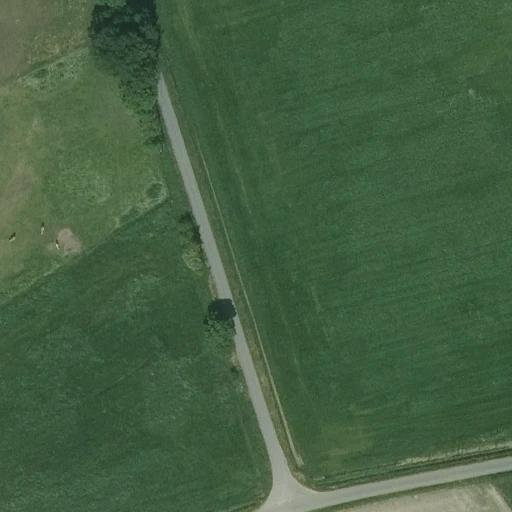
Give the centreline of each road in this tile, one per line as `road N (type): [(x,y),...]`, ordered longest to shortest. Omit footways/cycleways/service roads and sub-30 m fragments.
road 1 (unclassified): [(292,507),(131,0)]
road 2 (unclassified): [(511,465),(292,507)]
